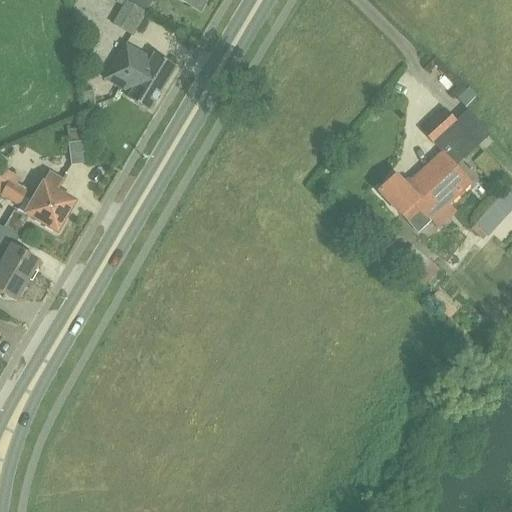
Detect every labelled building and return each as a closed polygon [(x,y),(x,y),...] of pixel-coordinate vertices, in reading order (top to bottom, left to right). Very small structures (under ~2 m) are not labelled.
[(151,0),(135,0),(135,2),(134,3),(146,10),(147,9),(151,0)] [(182,0),(202,11),(208,0),(182,0)] [(113,24),(134,37),(147,14),(126,2),(113,24)] [(106,79),(132,94),(129,99),(149,111),(175,66),(155,54),(153,59),(126,44),(106,79)] [(80,90),(83,106),(95,104),(93,88),(80,90)] [(379,191),(418,232),(471,183),(443,153),(465,133),(444,109),(422,130),(443,152),(406,186),(396,175),(379,191)] [(346,118),(320,150),(341,168),(368,136),(346,118)] [(71,143),(71,144),(75,144),(83,143),(84,143),(82,130),(69,132),(71,143)] [(0,172),(0,191),(5,195),(12,183),(17,185),(21,179),(3,168),(0,172)] [(27,213),(58,231),(75,202),(62,194),(68,184),(50,173),(27,213)] [(12,183),(5,195),(4,197),(21,207),(29,192),(17,185),(12,183)] [(511,186),(503,196),(511,205),(511,186)] [(0,264),(29,281),(40,261),(21,250),(24,246),(17,242),(19,239),(0,227),(0,264)] [(398,262),(416,283),(430,270),(412,249),(398,262)] [(463,268),(496,297),(511,278),(511,276),(480,249),(463,268)] [(29,281),(0,264),(0,290),(17,301),(29,281)]
